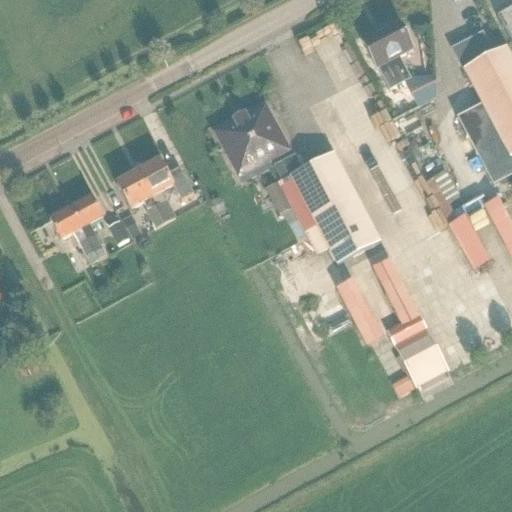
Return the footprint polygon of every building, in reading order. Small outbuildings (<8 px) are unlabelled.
[(412,53),(397,23),(360,43),(376,72),(377,71),(389,93),(410,82),(399,60),(412,53)] [(481,108),(457,121),(493,189),(511,179),(511,62),(506,51),(493,57),(482,36),(452,52),(460,67),(462,66),(465,72),(463,73),(481,108)] [(284,152),(263,112),(246,121),(244,117),(232,124),(234,127),(217,136),(231,161),(230,166),(235,175),(244,170),(246,165),(263,156),(266,162),(284,152)] [(305,237),(317,231),(337,268),(380,246),(333,157),(290,179),(292,183),(280,189),(305,237)] [(155,209),(165,226),(175,221),(161,196),(173,190),(181,203),(193,197),(179,171),(166,178),(159,164),(137,175),(151,201),(151,202),(155,209)] [(155,209),(151,202),(151,201),(137,175),(116,187),(130,213),(143,206),(147,213),(146,214),(155,232),(165,226),(155,209)] [(91,200),(70,212),(98,262),(106,258),(90,227),(102,220),(91,200)] [(472,274),(507,259),(511,268),(511,267),(511,233),(499,202),(450,223),(472,274)] [(89,267),(98,262),(70,212),(49,224),(60,244),(73,237),(85,260),(89,267)] [(117,249),(129,243),(118,224),(107,231),(117,249)] [(424,334),(395,350),(412,382),(441,367),(424,334)]
